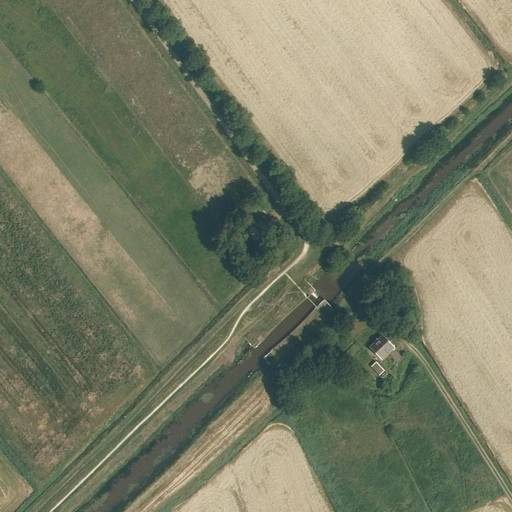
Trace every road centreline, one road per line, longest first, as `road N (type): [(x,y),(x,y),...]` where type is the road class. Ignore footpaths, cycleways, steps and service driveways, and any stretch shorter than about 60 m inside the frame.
road 1 (unclassified): [(306,238),(132,0)]
road 2 (track): [(511,487),(391,286)]
